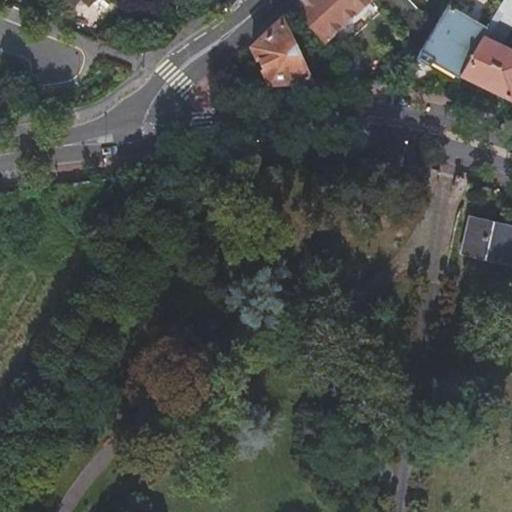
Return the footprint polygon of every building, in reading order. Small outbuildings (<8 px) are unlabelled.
[(303,0),(292,10),(322,43),(369,0),(303,0)] [(400,12),(388,0),(386,0),(340,43),(352,57),(400,12)] [(449,0),(440,16),(419,49),(419,51),(457,74),(458,75),(471,53),(470,52),(496,8),(483,0),(449,0)] [(458,75),(457,74),(456,76),(507,101),(511,90),(511,57),(492,47),(497,40),(502,43),(505,36),(502,33),(505,27),(511,30),(511,0),(500,0),(496,8),(470,52),(471,53),(458,75)] [(307,83),(279,23),(250,49),(268,85),(274,85),(281,85),(287,84),(295,84),(300,84),(307,83)] [(348,62),(350,58),(350,57),(348,54),(347,54),(347,53),(346,52),(343,52),(343,53),(341,53),(340,56),(340,58),(340,60),(342,62),(343,62),(343,63),(346,63),(348,62)] [(466,252),(498,261),(499,258),(511,261),(511,256),(511,234),(503,232),(495,230),(474,224),(466,252)]
